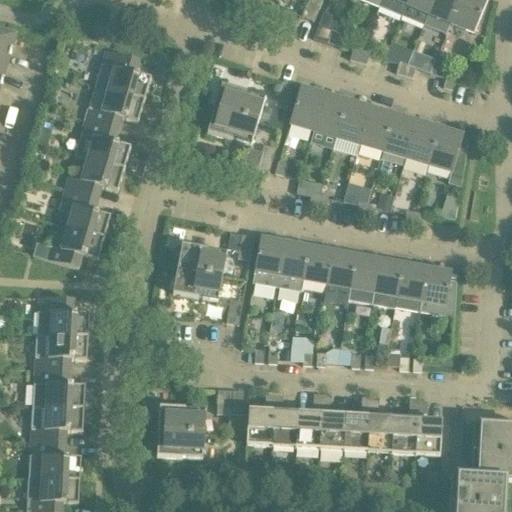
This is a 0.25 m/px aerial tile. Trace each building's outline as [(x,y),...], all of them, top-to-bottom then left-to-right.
[(313,25),(322,3),(315,0),(309,0),(302,20),(313,25)] [(358,0),(358,2),(379,11),(383,0),(358,0)] [(409,0),(383,0),(379,11),(401,20),(406,8),(409,0)] [(409,0),(406,8),(401,20),(423,30),(428,18),(435,0),(409,0)] [(461,0),(435,0),(428,18),(450,27),(461,0)] [(484,0),(461,0),(450,27),(473,37),(488,1),(484,0)] [(319,27),(327,30),(332,19),(324,16),(319,27)] [(312,42),(327,47),(332,32),(327,30),(319,27),(312,42)] [(109,48),(113,36),(109,35),(101,33),(98,44),(109,48)] [(0,36),(0,92),(15,41),(0,36)] [(358,65),(362,53),(353,51),(350,63),(358,65)] [(362,53),(358,65),(366,68),(370,56),(362,53)] [(105,55),(99,76),(95,90),(144,104),(151,82),(135,77),(139,65),(105,55)] [(404,79),(408,67),(400,64),(396,76),(404,79)] [(408,67),(404,79),(412,81),(416,69),(408,67)] [(452,93),(455,81),(447,78),(443,90),(452,93)] [(275,109),(287,112),(294,89),(287,87),(282,86),(275,109)] [(221,88),(214,112),(258,125),(265,101),(221,88)] [(95,90),(91,103),(85,124),(118,134),(122,122),(138,127),(144,104),(95,90)] [(313,135),(324,98),(300,91),(289,128),(313,135)] [(324,98),(313,135),(336,142),(347,105),(324,98)] [(370,112),(347,105),(336,142),(359,148),(370,112)] [(258,125),(214,112),(207,136),(251,149),(258,125)] [(393,118),(370,112),(359,148),(382,155),(393,118)] [(393,118),(382,155),(405,162),(416,125),(393,118)] [(118,134),(85,124),(81,138),(93,141),(87,163),(124,173),(130,151),(115,146),(118,134)] [(416,125),(405,162),(428,169),(439,132),(416,125)] [(463,139),(439,132),(428,169),(451,176),(448,187),(460,191),(468,145),(462,143),(463,139)] [(263,149),(257,172),(269,175),(275,152),(263,149)] [(124,173),(87,163),(81,184),(68,180),(64,194),(98,203),(102,191),(117,196),(124,173)] [(283,179),(287,167),(279,164),(275,177),(283,179)] [(98,203),(64,194),(58,214),(71,218),(67,232),(104,243),(110,220),(95,216),(98,203)] [(311,201),(309,209),(318,211),(320,198),(311,197),(311,201)] [(320,198),(318,211),(326,212),(328,200),(320,198)] [(455,220),(459,200),(448,198),(444,218),(455,220)] [(379,209),(379,213),(391,215),(394,202),(381,200),(379,209)] [(365,219),(367,207),(359,205),(357,218),(365,219)] [(367,207),(365,219),(374,221),(376,209),(367,207)] [(413,228),(415,216),(406,214),(404,226),(413,228)] [(415,216),(413,228),(421,230),(423,217),(415,216)] [(104,243),(67,232),(63,245),(50,241),(48,250),(36,247),(33,260),(78,273),(82,260),(97,265),(104,243)] [(242,238),(242,239),(230,237),(227,253),(239,255),(238,262),(250,264),(254,241),(242,238)] [(285,246),(260,242),(253,286),(277,291),(285,246)] [(309,251),(285,246),(277,291),(301,295),(303,284),(309,251)] [(182,248),(177,272),(222,281),(227,256),(182,248)] [(332,255),(309,251),(303,284),(326,288),(332,255)] [(356,259),(332,255),(326,288),(351,293),(356,259)] [(356,259),(351,293),(349,305),(371,309),(380,264),(356,259)] [(380,264),(371,309),(394,313),(395,312),(403,268),(380,264)] [(403,268),(395,312),(419,317),(427,273),(403,268)] [(222,281),(177,272),(173,297),(218,305),(222,281)] [(451,277),(427,273),(419,317),(454,323),(456,286),(450,285),(451,277)] [(39,302),(37,324),(36,338),(88,341),(89,318),(73,317),(74,304),(39,302)] [(230,303),(226,326),(239,329),(242,305),(230,303)] [(36,338),(34,374),(69,376),(70,364),(86,365),(88,341),(36,338)] [(388,349),(377,349),(377,362),(388,362),(388,349)] [(254,366),(263,367),(264,354),(255,354),(254,366)] [(277,355),(269,354),(268,367),(277,368),(277,355)] [(277,355),(277,364),(286,364),(286,355),(277,355)] [(388,363),(388,371),(399,371),(400,362),(400,355),(388,355),(388,363)] [(312,357),(303,356),(302,369),(311,370),(312,357)] [(317,357),(316,370),(321,370),(325,370),(325,367),(326,358),(317,357)] [(351,359),(351,369),(351,372),(360,372),(360,359),(351,359)] [(365,360),(364,372),(373,373),(374,360),(365,360)] [(400,362),(399,371),(399,374),(408,375),(408,362),(400,362)] [(421,376),(422,373),(422,363),(413,362),(413,375),(421,376)] [(34,374),(33,388),(32,410),(84,413),(85,390),(69,389),(69,376),(34,374)] [(229,418),(231,394),(218,394),(217,418),(229,418)] [(231,394),(229,418),(242,419),(243,395),(231,394)] [(266,396),(264,416),(248,415),(246,449),(271,450),(273,417),(274,409),(274,396),(266,396)] [(283,396),(274,396),(274,409),(282,409),(283,396)] [(312,419),(297,418),(295,451),(319,453),(321,419),(321,411),(322,399),(314,398),(312,419)] [(331,400),(322,399),(321,411),(330,412),(331,400)] [(369,414),(370,402),(361,401),(361,414),(369,414)] [(370,422),(369,422),(367,455),(391,457),(393,423),(378,423),(379,402),(370,402),(369,414),(370,414),(370,422)] [(393,423),(391,457),(415,458),(417,425),(417,417),(418,405),(409,404),(408,424),(393,423)] [(418,405),(417,417),(426,418),(427,405),(418,405)] [(32,410),(30,446),(65,448),(66,435),(82,436),(84,413),(32,410)] [(158,435),(204,438),(205,413),(159,410),(158,435)] [(297,418),(273,417),(271,450),(295,451),(297,418)] [(345,421),(321,419),(319,453),(343,454),(345,421)] [(345,421),(343,454),(367,455),(369,422),(345,421)] [(442,426),(417,425),(415,458),(440,460),(442,426)] [(451,479),(450,483),(450,488),(448,511),(504,511),(506,484),(511,484),(511,429),(474,427),(471,481),(451,479)] [(204,438),(158,435),(156,460),(202,463),(204,438)] [(30,446),(29,468),(28,482),(80,485),(81,462),(65,461),(65,448),(30,446)] [(317,472),(316,481),(332,481),(332,473),(317,472)] [(392,473),(389,473),(389,484),(399,484),(399,481),(392,473)] [(425,475),(425,486),(436,487),(437,475),(425,475)] [(28,482),(28,496),(26,511),(61,511),(62,507),(78,508),(80,485),(28,482)]
